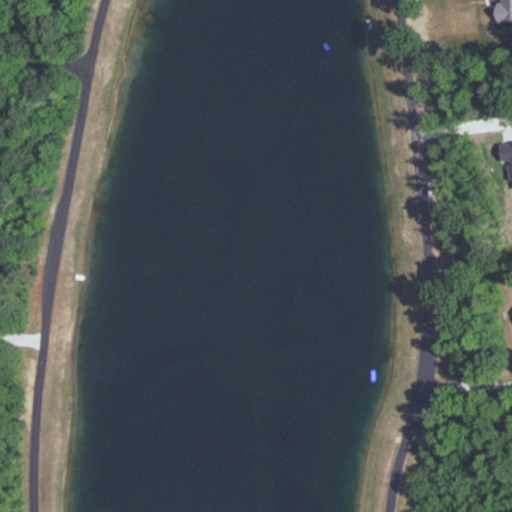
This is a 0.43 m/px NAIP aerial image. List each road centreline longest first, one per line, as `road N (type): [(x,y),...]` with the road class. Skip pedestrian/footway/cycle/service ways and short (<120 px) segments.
road 1 (residential): [(104,0),(48,269),(32,511)]
road 2 (residential): [(384,511),(422,343),(396,0)]
